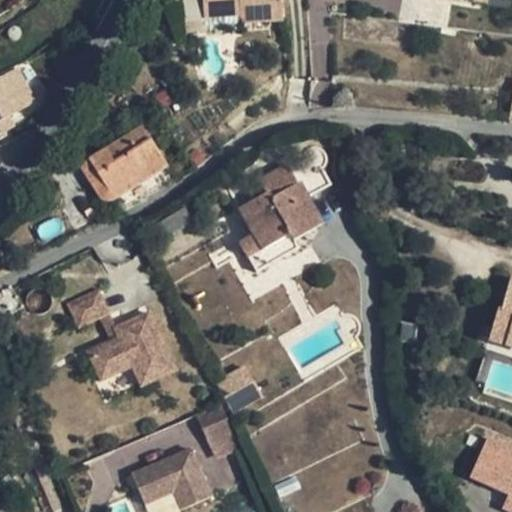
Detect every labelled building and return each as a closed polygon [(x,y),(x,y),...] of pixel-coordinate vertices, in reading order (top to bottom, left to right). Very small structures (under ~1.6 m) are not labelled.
[(190,18),(204,17),(240,15),(241,23),(283,20),(281,0),(202,0),(203,1),(189,1),(190,18)] [(240,15),(204,17),(205,33),(241,31),(241,23),(240,15)] [(0,121),(7,118),(36,103),(34,100),(25,83),(13,89),(5,75),(0,77),(0,121)] [(36,77),(25,83),(34,100),(45,94),(36,77)] [(12,126),(7,118),(0,121),(0,124),(3,131),(12,126)] [(149,196),(176,182),(142,127),(80,166),(101,198),(108,201),(114,200),(122,213),(150,199),(149,196)] [(175,138),(169,130),(157,139),(162,147),(175,138)] [(422,144),(410,141),(406,160),(418,163),(422,144)] [(322,225),(313,209),(299,183),(295,177),(287,170),(268,181),(268,192),(239,208),(254,235),(240,242),(257,273),(300,249),(295,241),(322,225)] [(323,170),(299,183),(313,209),(338,196),(323,170)] [(52,223),(61,242),(79,234),(65,212),(52,223)] [(498,308),(488,340),(511,347),(511,280),(510,280),(501,309),(498,308)] [(102,294),(65,305),(78,332),(114,321),(102,294)] [(133,335),(91,350),(111,401),(176,373),(149,316),(127,326),(133,335)] [(244,368),(216,384),(234,414),(262,398),(244,368)] [(218,406),(195,416),(206,443),(230,433),(218,406)] [(511,497),(511,450),(488,439),(470,478),(511,497)] [(169,456),(172,462),(193,453),(191,447),(169,456)] [(169,456),(131,473),(148,511),(172,511),(211,495),(193,453),(172,462),(169,456)]
